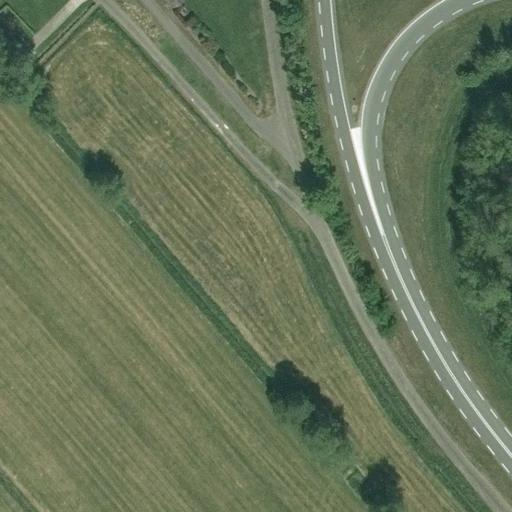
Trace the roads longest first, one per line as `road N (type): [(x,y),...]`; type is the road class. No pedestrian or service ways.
road 1 (primary): [(511,457),(434,361),(372,222)]
road 2 (primary): [(372,222),(370,93),(399,48),(470,0)]
road 3 (primary): [(321,0),(341,138),(372,222)]
